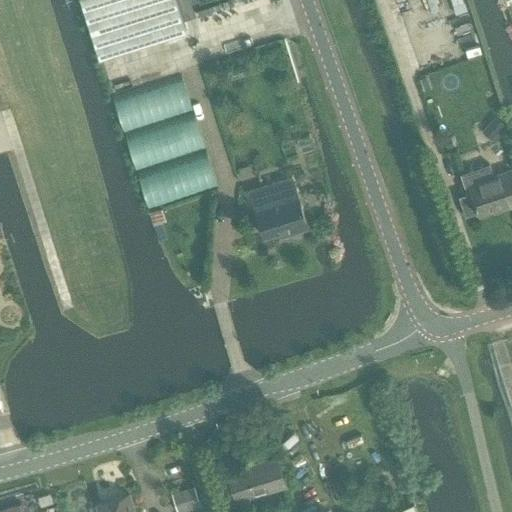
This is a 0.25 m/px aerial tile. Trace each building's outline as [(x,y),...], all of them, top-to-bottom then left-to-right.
[(80,0),(99,58),(184,31),(174,0),(80,0)] [(112,97),(124,133),(193,111),(181,74),(112,97)] [(125,135),(137,171),(205,148),(193,112),(125,135)] [(498,133),(505,125),(496,117),(489,125),(498,133)] [(137,172),(149,208),(218,186),(206,150),(137,172)] [(469,184),(480,213),(511,201),(511,169),(511,168),(469,184)] [(267,205),(255,209),(264,235),(288,227),(290,233),(308,227),(297,195),(282,200),(278,185),(262,189),(267,205)] [(103,191),(88,196),(99,230),(114,225),(103,191)] [(74,260),(58,265),(69,298),(116,283),(105,250),(101,251),(100,247),(72,256),(74,260)] [(228,471),(238,500),(286,485),(277,455),(229,470),(228,471)] [(193,488),(172,494),(177,511),(179,511),(198,506),(193,488)] [(99,504),(101,511),(135,511),(130,494),(99,504)] [(417,511),(414,501),(378,511),(417,511)]
